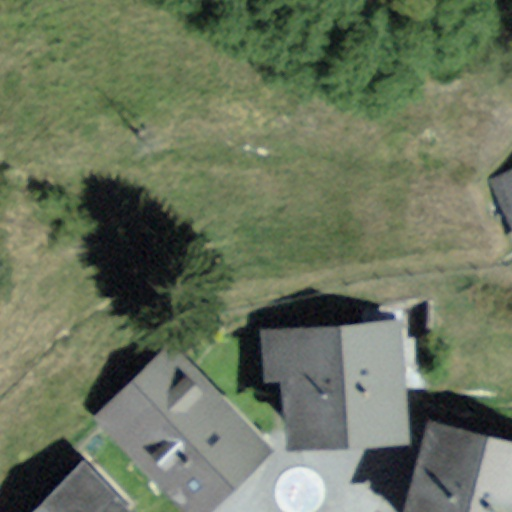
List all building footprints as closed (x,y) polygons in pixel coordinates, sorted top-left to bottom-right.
[(511,177),(498,184),(511,215),(511,177)] [(390,325),(268,335),(271,374),(294,372),(299,438),(398,430),(390,325)] [(210,511),(273,445),(174,353),(111,421),(209,511),(210,511)] [(511,511),(511,447),(436,429),(415,511),(511,511)] [(129,511),(80,464),(32,511),(129,511)]
